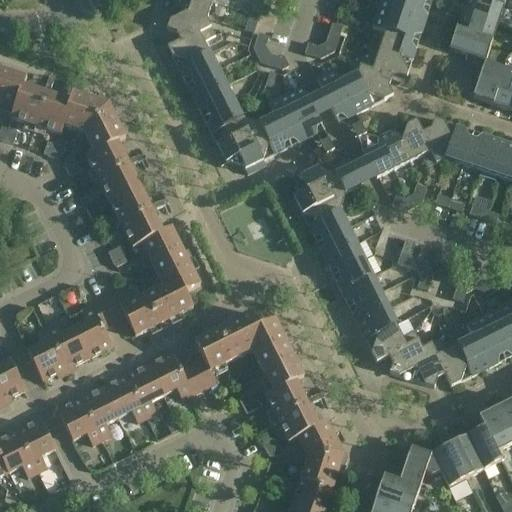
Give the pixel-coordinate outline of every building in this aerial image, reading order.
[(212,4),(200,0),(176,0),(173,9),(206,20),(212,4)] [(200,0),(212,4),(225,8),(227,0),(200,0)] [(260,0),(254,0),(251,11),(259,14),(264,1),(260,0)] [(381,0),(378,12),(423,27),(429,10),(397,0),(381,0)] [(397,0),(429,10),(432,0),(397,0)] [(479,0),(466,0),(461,14),(497,26),(503,8),(479,0)] [(479,0),(503,8),(506,0),(479,0)] [(173,9),(166,32),(176,35),(179,43),(210,27),(206,20),(173,9)] [(372,30),(384,34),(417,45),(423,27),(378,12),(372,30)] [(461,14),(455,32),(491,44),(497,26),(461,14)] [(252,35),(257,22),(249,19),(244,32),(252,35)] [(342,29),(332,25),(328,35),(338,38),(342,29)] [(210,27),(179,43),(167,49),(177,69),(208,53),(203,43),(215,38),(210,27)] [(484,64),(485,64),(491,44),(455,32),(448,52),(484,64)] [(417,45),(384,34),(378,54),(411,65),(417,45)] [(268,39),(258,35),(255,45),(265,49),(268,39)] [(328,35),(325,45),(335,48),(338,38),(328,35)] [(267,52),(265,49),(255,45),(253,51),(256,58),(267,52)] [(317,49),(307,45),(303,56),(313,59),(317,49)] [(326,57),(333,54),(335,48),(325,45),(321,47),(326,57)] [(321,47),(317,49),(313,59),(319,61),(326,57),(321,47)] [(256,58),(260,65),(266,67),(269,56),(267,52),(256,58)] [(217,70),(208,53),(177,69),(185,85),(217,70)] [(378,54),(375,63),(362,59),(359,70),(391,80),(404,85),(411,65),(378,54)] [(266,67),(275,70),(278,59),(269,56),(266,67)] [(275,70),(281,72),(288,68),(282,57),(278,59),(275,70)] [(472,99),(494,106),(506,71),(485,64),(484,64),(472,99)] [(0,106),(13,111),(14,111),(22,89),(23,90),(26,79),(0,70),(0,106)] [(194,102),(225,86),(217,70),(185,85),(194,102)] [(391,80),(359,70),(356,77),(372,108),(392,98),(388,89),(391,80)] [(511,73),(506,71),(494,106),(511,112),(511,73)] [(315,97),(324,115),(331,112),(338,125),(356,116),(341,85),(335,73),(316,82),(322,93),(315,97)] [(356,116),(372,108),(356,77),(341,85),(356,116)] [(233,103),(225,86),(194,102),(202,119),(233,103)] [(14,111),(13,111),(10,121),(35,129),(46,97),(23,90),(22,89),(14,111)] [(308,100),(302,89),(285,98),(307,141),(324,132),(317,119),(324,115),(315,97),(308,100)] [(62,129),(63,129),(84,136),(93,155),(94,156),(116,145),(117,146),(125,142),(108,108),(72,96),(69,105),(70,105),(62,129)] [(46,97),(35,129),(60,137),(63,129),(62,129),(70,105),(69,105),(46,97)] [(285,98),(268,106),(274,118),(275,118),(290,149),(307,141),(285,98)] [(233,103),(202,119),(210,135),(242,120),(241,119),(233,103)] [(275,118),(274,118),(259,126),(259,125),(275,157),(290,149),(275,118)] [(259,125),(242,120),(210,135),(217,148),(212,150),(221,168),(238,159),(247,177),(265,168),(263,163),(275,157),(259,125)] [(424,138),(437,164),(443,161),(454,128),(433,121),(430,130),(431,134),(424,138)] [(424,138),(416,122),(397,131),(412,162),(421,157),(427,169),(437,164),(424,138)] [(9,131),(1,128),(0,131),(0,141),(4,143),(9,131)] [(472,134),(454,128),(443,161),(444,161),(462,167),(472,134)] [(4,143),(12,146),(17,134),(9,131),(4,143)] [(397,131),(379,140),(394,171),(412,162),(397,131)] [(462,167),(464,168),(479,172),(490,140),(472,134),(462,167)] [(375,179),(375,180),(394,171),(379,140),(360,149),(365,160),(359,163),(368,183),(375,179)] [(506,145),(495,142),(490,140),(479,172),(495,178),(506,145)] [(57,147),(47,144),(43,156),(50,158),(57,147)] [(94,156),(93,155),(86,159),(98,183),(128,168),(117,146),(116,145),(94,156)] [(495,178),(505,181),(511,183),(511,146),(506,145),(495,178)] [(50,158),(57,161),(66,150),(57,147),(50,158)] [(76,164),(72,155),(63,165),(66,172),(76,164)] [(368,183),(359,163),(352,167),(346,156),(329,165),(345,197),(346,196),(362,187),(361,186),(368,183)] [(66,172),(69,179),(81,173),(76,164),(66,172)] [(329,165),(317,171),(314,166),(296,175),(305,193),(288,202),(297,220),(302,217),(307,227),(340,211),(345,197),(329,165)] [(128,168),(98,183),(109,205),(139,190),(128,168)] [(423,200),(425,193),(426,191),(415,187),(412,196),(423,200)] [(139,190),(109,205),(120,227),(150,212),(139,190)] [(414,209),(421,206),(423,200),(412,196),(408,198),(414,209)] [(404,200),(395,197),(391,208),(400,211),(404,200)] [(434,205),(448,210),(450,201),(437,197),(434,205)] [(400,211),(407,213),(414,209),(408,198),(404,200),(400,211)] [(448,210),(461,214),(464,205),(450,201),(448,210)] [(96,202),(84,208),(88,216),(100,210),(96,202)] [(468,217),(482,221),(485,212),(471,208),(468,217)] [(88,216),(92,223),(103,217),(100,210),(88,216)] [(307,227),(315,244),(346,229),(339,213),(340,211),(307,227)] [(150,212),(120,227),(132,251),(141,246),(162,235),(161,234),(150,212)] [(482,221),(495,225),(498,217),(485,212),(482,221)] [(315,244),(324,260),(355,245),(346,229),(315,244)] [(162,287),(185,295),(200,288),(171,230),(161,234),(162,235),(141,246),(162,287)] [(415,244),(405,241),(400,255),(410,258),(415,244)] [(355,245),(324,260),(332,277),(363,261),(355,245)] [(112,262),(123,256),(119,249),(108,254),(112,262)] [(410,258),(400,255),(397,265),(407,269),(410,258)] [(112,262),(115,269),(127,264),(123,256),(112,262)] [(420,261),(410,258),(407,269),(417,272),(420,261)] [(332,277),(340,293),(371,277),(363,261),(332,277)] [(429,270),(426,263),(420,261),(417,272),(418,276),(429,270)] [(418,276),(420,280),(431,283),(433,277),(429,270),(418,276)] [(348,309),(379,293),(371,277),(340,293),(348,309)] [(477,280),(471,278),(464,282),(469,292),(473,290),(477,280)] [(420,280),(417,289),(427,293),(431,283),(420,280)] [(487,283),(477,280),(473,290),(483,294),(487,283)] [(464,282),(457,285),(455,291),(465,294),(469,292),(464,282)] [(496,293),(493,285),(487,283),(483,294),(485,298),(496,293)] [(119,308),(125,320),(135,339),(193,310),(185,295),(162,287),(126,305),(120,293),(113,296),(119,308)] [(455,291),(452,301),(462,304),(465,294),(455,291)] [(348,309),(356,325),(388,310),(379,293),(348,309)] [(113,296),(107,299),(113,311),(119,308),(113,296)] [(113,311),(107,299),(102,302),(108,314),(113,311)] [(102,302),(96,305),(102,317),(108,314),(102,302)] [(511,304),(499,311),(511,336),(511,304)] [(102,317),(96,305),(89,308),(96,320),(102,317)] [(86,325),(73,331),(88,361),(112,350),(103,331),(102,332),(96,320),(89,308),(80,313),(86,325)] [(113,311),(119,323),(125,320),(119,308),(113,311)] [(365,342),(396,326),(388,310),(356,325),(365,342)] [(113,326),(119,323),(113,311),(108,314),(113,326)] [(511,336),(499,311),(483,320),(504,362),(511,357),(511,336)] [(108,314),(102,317),(108,329),(113,326),(108,314)] [(203,362),(210,374),(211,374),(252,353),(260,330),(252,315),(219,332),(220,334),(213,337),(212,336),(194,345),(203,362)] [(96,320),(102,332),(103,331),(108,329),(102,317),(96,320)] [(488,370),(504,362),(483,320),(466,328),(472,339),(488,370)] [(259,367),(272,394),(273,395),(295,384),(296,385),(304,381),(274,322),(260,330),(252,353),(259,367)] [(54,326),(45,331),(66,373),(88,361),(73,331),(60,338),(54,326)] [(376,364),(392,356),(419,343),(413,332),(402,338),(396,326),(365,342),(376,364)] [(35,335),(41,347),(27,354),(42,384),(66,373),(45,331),(35,335)] [(470,379),(488,370),(472,339),(455,348),(470,379)] [(429,346),(443,373),(451,389),(470,379),(455,348),(445,353),(439,341),(429,346)] [(411,382),(422,349),(419,343),(392,356),(396,363),(392,365),(389,375),(411,382)] [(429,346),(422,349),(411,382),(434,390),(437,380),(436,377),(443,373),(429,346)] [(192,398),(186,386),(180,374),(180,373),(171,356),(148,368),(163,398),(176,392),(182,403),(192,398)] [(203,377),(210,374),(203,362),(197,365),(203,377)] [(0,399),(2,404),(25,393),(10,363),(0,367),(0,399)] [(203,377),(197,365),(192,368),(198,380),(203,377)] [(148,368),(125,379),(147,421),(156,416),(150,404),(163,398),(148,368)] [(192,383),(198,380),(192,368),(186,370),(192,383)] [(186,386),(192,383),(186,370),(180,373),(180,374),(186,386)] [(203,377),(210,389),(217,386),(211,374),(210,374),(203,377)] [(198,380),(204,392),(210,389),(203,377),(198,380)] [(125,379),(103,390),(118,421),(131,414),(137,426),(147,421),(125,379)] [(198,380),(192,383),(198,395),(204,392),(198,380)] [(192,398),(198,395),(192,383),(186,386),(192,398)] [(295,384),(273,395),(272,394),(265,398),(288,445),(297,440),(297,439),(318,429),(317,427),(296,385),(295,384)] [(103,390),(80,402),(101,443),(111,439),(105,427),(118,421),(103,390)] [(239,401),(239,403),(242,409),(254,402),(250,395),(239,401)] [(101,443),(80,402),(57,413),(72,443),(86,436),(92,448),(101,443)] [(242,409),(246,416),(258,409),(254,402),(242,409)] [(511,444),(511,402),(495,411),(511,444)] [(483,429),(496,454),(511,445),(511,444),(495,411),(478,420),(483,429)] [(40,422),(16,434),(37,476),(47,471),(41,460),(55,453),(40,422)] [(332,492),(343,457),(327,423),(317,427),(318,429),(297,439),(297,440),(307,460),(300,481),(332,492)] [(483,429),(465,438),(483,473),(501,463),(496,454),(483,429)] [(16,434),(0,442),(0,447),(13,474),(22,469),(27,481),(37,476),(16,434)] [(465,438),(448,447),(466,481),(483,473),(465,438)] [(273,439),(262,445),(265,452),(278,448),(273,439)] [(0,480),(13,474),(0,447),(0,480)] [(448,490),(466,481),(448,447),(431,456),(439,473),(448,490)] [(265,452),(269,458),(283,457),(278,448),(265,452)] [(419,491),(425,474),(432,477),(439,473),(431,456),(411,449),(399,484),(419,491)] [(284,465),(269,466),(267,473),(280,475),(284,465)] [(280,475),(267,473),(265,480),(277,484),(280,475)] [(411,511),(419,491),(399,484),(383,479),(383,480),(377,479),(369,503),(374,505),(372,511),(371,511),(411,511)] [(293,499),(291,505),(311,511),(324,511),(332,492),(300,481),(293,499)]
